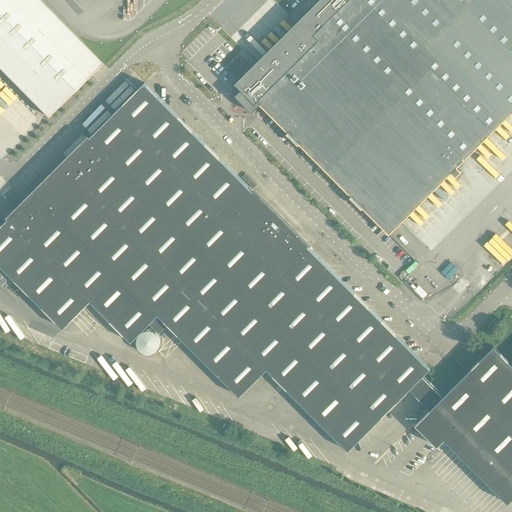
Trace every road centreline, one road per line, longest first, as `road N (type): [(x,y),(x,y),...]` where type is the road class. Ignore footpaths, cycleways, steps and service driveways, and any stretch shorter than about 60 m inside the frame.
road 1 (unclassified): [(511,283),(457,337),(440,337),(173,72),(156,40)]
road 2 (unclassified): [(156,40),(11,177),(0,166)]
